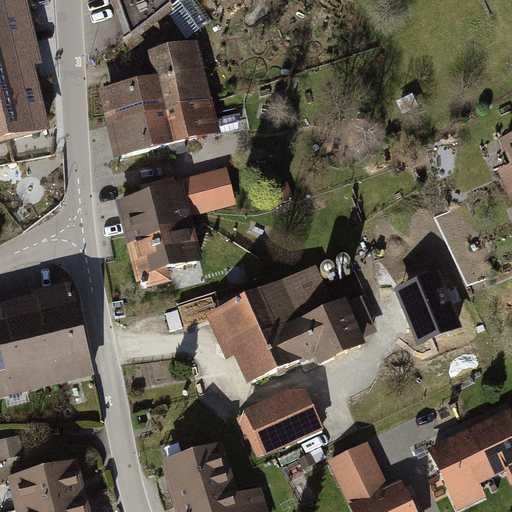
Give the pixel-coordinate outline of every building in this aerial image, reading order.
[(0,0),(0,144),(47,133),(14,0),(0,0)] [(118,0),(132,38),(172,7),(169,0),(118,0)] [(253,0),(217,0),(221,11),(253,0)] [(159,84),(105,96),(111,123),(209,101),(196,47),(153,57),(159,84)] [(120,160),(217,138),(209,101),(111,123),(120,160)] [(511,140),(501,145),(510,168),(511,166),(511,140)] [(226,175),(119,205),(142,284),(202,267),(188,220),(235,206),(226,175)] [(315,271),(210,319),(229,360),(237,357),(251,387),(313,358),(318,370),(365,348),(362,341),(377,334),(361,299),(335,312),(315,271)] [(439,278),(398,295),(420,347),(461,330),(439,278)] [(57,299),(36,304),(54,381),(91,371),(71,283),(54,287),(57,299)] [(36,304),(0,313),(0,394),(54,381),(36,304)] [(293,396),(248,416),(267,457),(321,432),(304,395),(293,396)] [(511,469),(511,420),(511,417),(471,436),(492,479),(511,469)] [(492,479),(471,436),(432,454),(453,498),(492,479)] [(16,438),(0,441),(0,462),(21,457),(16,438)] [(387,488),(368,446),(331,463),(350,505),(387,488)] [(219,448),(168,463),(182,511),(266,511),(259,489),(234,497),(219,448)] [(75,463),(14,479),(22,511),(83,496),(75,463)] [(413,511),(401,487),(353,510),(354,511),(413,511)] [(22,511),(87,511),(83,496),(22,511)]
